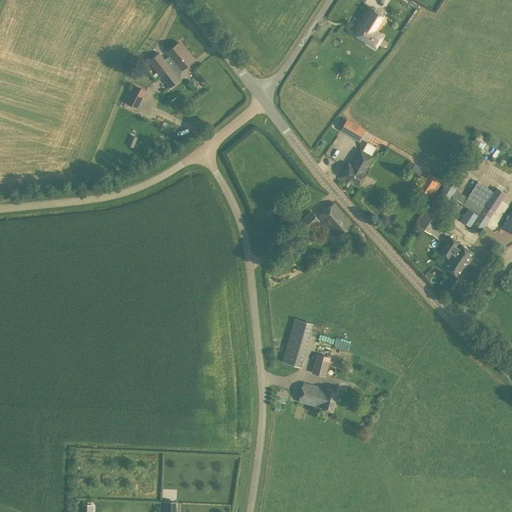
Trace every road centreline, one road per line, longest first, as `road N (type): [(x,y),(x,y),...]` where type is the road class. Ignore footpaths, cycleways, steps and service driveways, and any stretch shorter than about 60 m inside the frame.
road 1 (tertiary): [(511,373),(439,309),(328,186),(262,96)]
road 2 (unclassified): [(251,511),(260,406),(249,263),(231,199),(204,149)]
road 3 (unclassified): [(0,208),(116,193),(204,149)]
road 4 (tertiary): [(262,96),(182,0)]
